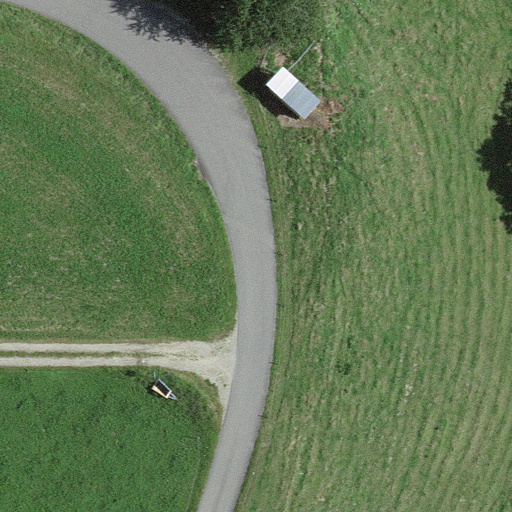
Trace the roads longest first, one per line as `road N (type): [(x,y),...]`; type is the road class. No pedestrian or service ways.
road 1 (unclassified): [(215,511),(241,431),(258,311),(232,159),(181,82),(139,43),(56,0)]
road 2 (track): [(0,352),(255,357)]
